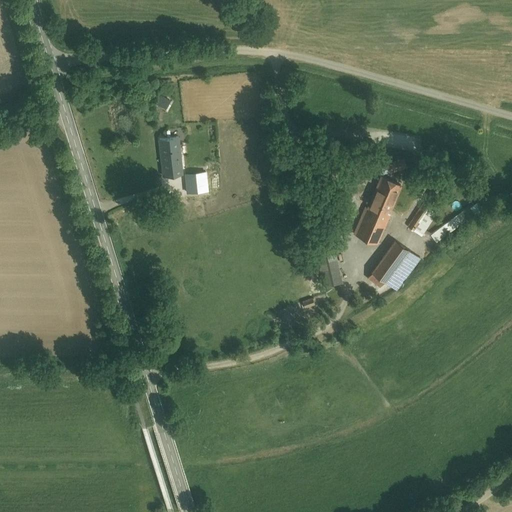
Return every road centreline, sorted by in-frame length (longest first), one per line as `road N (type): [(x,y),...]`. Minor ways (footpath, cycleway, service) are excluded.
road 1 (tertiary): [(50,59),(190,511)]
road 2 (unclassified): [(511,117),(275,51),(50,59)]
road 3 (unknown): [(275,51),(280,94),(323,198)]
